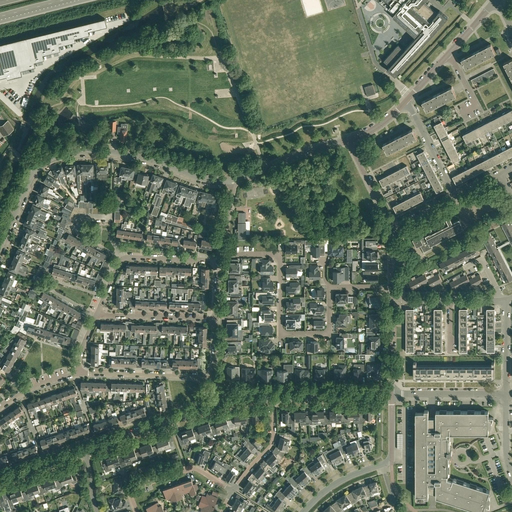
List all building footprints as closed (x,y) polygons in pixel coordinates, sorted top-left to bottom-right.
[(376,0),(387,9),(387,8),(394,14),(392,16),(416,37),(404,50),(398,45),(384,60),(390,66),(387,70),(389,72),(390,71),(395,76),(407,62),(447,18),(443,14),(440,11),(437,14),(425,3),(424,2),(425,0),(376,0)] [(0,77),(6,76),(7,78),(22,75),(21,70),(35,66),(34,62),(44,59),(42,54),(60,50),(59,45),(75,41),(74,38),(89,34),(88,31),(107,26),(105,18),(0,43),(0,77)] [(476,51),(481,61),(495,53),(491,44),(476,51)] [(481,61),(476,51),(461,59),(466,68),(481,61)] [(367,95),(376,92),(373,83),(364,85),(367,95)] [(437,94),(442,103),(456,96),(452,87),(437,94)] [(427,111),(442,103),(437,94),(422,102),(427,111)] [(504,123),(510,120),(511,124),(511,110),(510,111),(509,110),(503,114),(503,115),(500,116),(504,123)] [(504,123),(500,116),(497,118),(497,117),(490,120),(491,121),(488,122),(492,130),(504,123)] [(439,135),(441,138),(448,134),(440,117),(434,120),(437,124),(434,125),(436,129),(435,129),(438,136),(439,135)] [(13,130),(7,121),(0,125),(0,130),(4,136),(13,130)] [(479,136),(492,130),(488,122),(485,124),(484,123),(478,126),(478,127),(475,129),(479,136)] [(126,130),(126,127),(121,127),(118,127),(118,132),(118,133),(119,133),(119,137),(121,137),(120,141),(126,141),(126,130)] [(398,137),(402,146),(417,138),(413,129),(398,137)] [(467,143),(479,136),(475,129),(472,130),(472,129),(466,133),(466,134),(463,135),(467,143)] [(446,147),(447,150),(455,146),(451,140),(455,138),(454,136),(450,138),(448,134),(441,138),(442,141),(442,142),(445,148),(446,147)] [(388,153),(402,146),(398,137),(383,144),(388,153)] [(461,159),(455,146),(447,150),(449,154),(448,154),(451,160),(452,160),(454,163),(461,159)] [(511,146),(502,151),(506,159),(509,157),(510,158),(511,156),(511,146)] [(418,157),(420,160),(427,156),(424,151),(422,152),(421,149),(415,152),(416,155),(417,157),(418,157)] [(503,160),(506,159),(502,151),(490,158),(494,165),(497,164),(504,161),(503,160)] [(421,162),(423,165),(429,162),(427,156),(420,160),(419,160),(420,163),(421,162)] [(494,165),(490,158),(478,164),(481,171),(485,170),(485,171),(491,168),(491,167),(494,165)] [(426,171),(432,167),(429,162),(423,165),(422,166),(423,168),(424,168),(426,171)] [(478,173),(481,171),(478,164),(465,171),(469,178),(472,176),(473,177),(479,174),(478,173)] [(61,166),(57,168),(62,179),(64,183),(65,182),(64,178),(63,179),(63,177),(66,176),(62,167),(61,167),(61,166)] [(407,174),(411,172),(413,171),(411,168),(409,169),(407,166),(401,169),(405,175),(405,177),(408,175),(407,174)] [(122,177),(126,178),(127,175),(126,175),(128,167),(125,167),(122,167),(120,178),(116,177),(116,183),(118,184),(118,181),(121,182),(122,178),(122,177)] [(132,179),(132,178),(134,169),(131,168),(128,167),(126,175),(127,175),(126,178),(126,179),(130,180),(132,179)] [(427,173),(428,176),(435,172),(432,167),(426,171),(425,171),(426,174),(427,173)] [(63,183),(64,183),(62,179),(57,168),(54,169),(55,169),(53,170),(56,177),(59,176),(60,180),(62,184),(63,184),(63,183)] [(401,169),(396,172),(399,178),(400,179),(402,178),(402,177),(405,175),(401,169)] [(469,178),(465,171),(453,177),(456,184),(460,183),(466,180),(466,179),(469,178)] [(390,174),(394,181),(395,182),(397,181),(396,180),(399,178),(396,172),(390,174)] [(438,178),(435,172),(428,176),(427,177),(429,179),(430,178),(431,182),(438,178)] [(146,184),(148,175),(139,173),(137,182),(146,184)] [(47,174),(45,177),(55,184),(59,187),(60,185),(56,182),(57,181),(54,179),(54,178),(48,174),(47,175),(47,174)] [(151,194),(153,188),(155,182),(158,176),(153,174),(150,181),(152,181),(150,188),(148,193),(151,194)] [(390,174),(385,177),(389,184),(389,185),(391,184),(391,182),(394,181),(390,174)] [(163,177),(158,176),(155,182),(153,188),(154,188),(153,190),(155,191),(157,187),(159,187),(160,184),(163,177)] [(58,189),(59,187),(55,184),(45,177),(43,180),(43,181),(49,185),(52,187),(53,186),(58,189)] [(385,185),(389,184),(385,177),(380,180),(383,188),(386,186),(385,185)] [(432,184),(434,187),(440,183),(438,178),(431,182),(430,182),(431,184),(432,184)] [(170,189),(173,181),(170,180),(167,179),(164,187),(162,192),(165,193),(165,192),(168,193),(170,189)] [(175,182),(173,181),(170,189),(168,193),(171,194),(170,196),(171,197),(171,196),(173,196),(175,191),(177,183),(175,183),(175,182)] [(444,189),(440,183),(434,187),(433,188),(434,190),(435,189),(437,193),(444,189)] [(40,185),(39,188),(51,193),(55,196),(58,198),(60,195),(55,193),(53,192),(53,190),(50,188),(41,184),(41,185),(40,185)] [(181,193),(184,186),(183,186),(183,185),(181,184),(181,185),(180,184),(176,195),(178,196),(176,200),(175,200),(174,203),(177,204),(178,202),(181,195),(181,193)] [(185,186),(184,186),(181,193),(181,195),(178,202),(180,203),(183,197),(184,197),(185,195),(186,195),(188,188),(187,187),(188,186),(185,186)] [(186,197),(184,203),(184,205),(187,206),(191,197),(194,189),(192,189),(192,188),(190,187),(189,188),(188,188),(186,195),(186,197)] [(54,198),(55,196),(51,193),(39,188),(38,191),(38,192),(38,193),(47,197),(48,195),(54,198)] [(191,202),(193,203),(195,198),(198,191),(197,190),(194,189),(194,190),(194,189),(191,197),(187,206),(190,207),(191,202)] [(415,195),(419,202),(424,199),(420,191),(418,193),(418,194),(415,195)] [(36,195),(35,198),(46,204),(48,199),(37,194),(37,195),(36,195)] [(162,195),(159,194),(155,204),(152,213),(151,215),(156,217),(157,216),(160,207),(159,207),(162,198),(161,197),(162,195)] [(413,205),(419,202),(415,195),(415,194),(413,195),(413,196),(410,198),(413,205)] [(408,208),(413,205),(410,198),(409,197),(407,198),(407,199),(404,201),(408,208)] [(49,205),(48,204),(46,204),(35,198),(33,202),(34,202),(33,203),(48,209),(49,205)] [(402,211),(408,208),(404,201),(404,200),(402,201),(402,202),(399,204),(402,211)] [(402,211),(399,204),(398,203),(396,204),(397,205),(393,207),(397,213),(402,211)] [(31,207),(31,209),(38,213),(45,216),(47,213),(44,211),(43,212),(40,210),(40,208),(33,205),(32,205),(31,207)] [(63,207),(61,211),(69,215),(71,211),(63,207)] [(45,216),(38,213),(31,209),(30,211),(29,211),(28,213),(29,213),(29,214),(33,216),(32,217),(36,218),(37,217),(45,220),(47,216),(45,216)] [(252,234),(246,234),(246,223),(245,223),(245,213),(238,213),(238,223),(238,229),(235,229),(235,240),(246,240),(252,240),(252,234)] [(36,218),(32,217),(33,216),(29,214),(28,216),(27,215),(27,217),(27,218),(26,219),(41,226),(43,223),(38,221),(38,222),(35,220),(36,218)] [(443,219),(432,225),(432,226),(430,227),(428,224),(417,229),(421,236),(412,240),(416,248),(421,246),(422,247),(421,247),(424,252),(432,248),(431,245),(464,228),(459,219),(452,223),(450,218),(446,220),(444,221),(443,219)] [(41,226),(26,219),(25,221),(24,223),(24,224),(32,228),(39,230),(39,232),(45,235),(47,231),(40,229),(41,226)] [(511,224),(510,220),(502,223),(511,242),(511,224)] [(187,228),(193,230),(195,222),(193,221),(192,225),(188,223),(187,228)] [(116,236),(122,237),(124,224),(122,223),(121,227),(120,230),(117,229),(116,236)] [(481,226),(484,233),(489,230),(485,224),(481,226)] [(136,226),(136,229),(136,232),(135,239),(141,240),(142,236),(144,236),(145,230),(142,230),(142,233),(139,233),(139,230),(138,230),(139,226),(136,226)] [(145,227),(145,230),(144,236),(147,236),(146,240),(152,241),(154,228),(152,228),(151,234),(147,234),(148,231),(147,231),(147,227),(145,227)] [(47,235),(45,235),(39,232),(37,233),(35,231),(27,228),(26,229),(26,228),(25,230),(26,231),(25,233),(40,239),(41,237),(43,237),(46,238),(47,235)] [(177,245),(178,244),(180,244),(181,242),(181,239),(175,238),(175,235),(175,232),(173,232),(172,235),(171,244),(177,245)] [(201,240),(200,246),(200,247),(211,248),(212,245),(213,241),(203,239),(204,233),(199,232),(198,240),(201,240)] [(506,282),(511,279),(511,274),(498,248),(498,249),(496,245),(490,232),(483,236),(506,282)] [(41,239),(40,239),(25,233),(24,234),(23,234),(23,236),(23,237),(31,240),(31,239),(39,242),(41,239)] [(71,242),(74,236),(72,235),(72,234),(70,233),(69,234),(69,233),(67,235),(65,234),(64,235),(63,238),(62,237),(61,239),(62,241),(68,244),(66,247),(68,248),(71,242)] [(80,240),(74,236),(71,242),(68,248),(67,250),(69,251),(72,246),(73,243),(76,245),(80,240)] [(183,246),(189,247),(190,240),(184,239),(184,236),(181,236),(181,239),(181,242),(183,242),(183,246)] [(374,237),(365,237),(365,243),(361,243),(361,249),(372,249),(372,246),(377,246),(377,244),(378,244),(378,242),(377,242),(377,239),(374,239),(374,237)] [(20,243),(28,246),(36,250),(38,245),(33,243),(32,244),(29,243),(30,242),(21,239),(21,241),(20,243)] [(85,243),(80,240),(76,245),(73,251),(75,252),(77,248),(81,250),(85,243)] [(293,253),(296,253),(296,249),(297,248),(300,248),(300,241),(293,241),(293,245),(286,245),(286,253),(289,253),(290,253),(290,254),(291,254),(292,254),(293,254),(293,253)] [(27,248),(28,246),(20,243),(19,245),(19,244),(18,246),(19,247),(18,247),(30,252),(31,250),(27,248)] [(81,255),(82,253),(83,252),(86,254),(91,246),(85,243),(81,250),(79,254),(81,255)] [(323,249),(323,243),(316,243),(316,246),(312,246),(312,256),(319,256),(319,252),(321,252),(321,249),(323,249)] [(335,256),(339,256),(343,256),(343,247),(335,247),(335,244),(328,244),(328,255),(335,255),(335,256)] [(444,270),(456,264),(479,252),(475,245),(440,263),(444,270)] [(86,254),(84,257),(83,259),(85,260),(88,255),(92,257),(96,249),(91,246),(86,254)] [(30,257),(24,255),(25,253),(18,249),(17,250),(16,252),(15,254),(23,257),(28,259),(29,260),(30,257)] [(97,259),(101,252),(96,249),(92,257),(87,264),(90,266),(94,258),(97,259)] [(374,257),(377,257),(377,252),(374,252),(374,250),(362,250),(362,259),(374,259),(374,257)] [(107,255),(101,252),(97,259),(95,263),(97,265),(98,264),(101,259),(104,261),(104,260),(107,255)] [(26,263),(28,259),(23,257),(15,254),(15,256),(14,256),(13,258),(14,258),(13,259),(21,262),(22,261),(26,263)] [(229,263),(229,269),(229,271),(228,271),(228,272),(229,272),(239,272),(241,272),(240,273),(240,275),(244,275),(244,272),(243,272),(243,271),(242,271),(242,263),(239,263),(238,263),(238,260),(238,259),(232,259),(232,260),(232,263),(229,263),(228,263),(229,263)] [(269,266),(269,264),(269,260),(261,260),(261,266),(260,266),(260,273),(272,273),(272,266),(269,266)] [(365,264),(365,270),(377,270),(377,267),(378,267),(378,264),(377,264),(377,263),(375,263),(369,263),(369,260),(362,260),(362,264),(365,264)] [(54,264),(53,267),(51,273),(57,275),(59,269),(61,263),(59,262),(58,265),(54,264)] [(63,277),(65,271),(66,267),(62,266),(63,264),(61,263),(59,269),(57,275),(63,277)] [(63,277),(69,279),(72,270),(68,269),(70,263),(68,263),(66,267),(65,271),(63,277)] [(24,270),(19,268),(11,264),(10,266),(9,268),(9,269),(17,273),(18,271),(23,273),(24,270)] [(132,283),(132,281),(132,266),(126,265),(126,268),(123,268),(123,274),(130,274),(130,283),(132,283)] [(302,265),(290,265),(290,268),(289,269),(286,269),(286,278),(286,276),(296,276),(296,273),(297,273),(297,272),(297,270),(298,269),(302,269),(302,265)] [(320,271),(318,271),(317,271),(317,270),(318,270),(318,265),(310,265),(310,271),(309,271),(309,278),(313,278),(313,279),(313,280),(315,280),(316,279),(316,278),(320,278),(320,271)] [(75,281),(81,283),(84,274),(80,273),(82,267),(80,266),(77,275),(75,281)] [(72,270),(69,279),(75,281),(77,275),(74,273),(75,271),(74,271),(75,268),(73,267),(72,270)] [(340,280),(344,280),(344,275),(348,275),(348,276),(348,267),(337,267),(337,271),(333,271),(333,273),(332,273),(331,274),(331,275),(332,276),(333,277),(333,281),(340,281),(340,280)] [(363,275),(364,275),(367,275),(367,278),(367,281),(370,281),(370,282),(374,282),(374,281),(377,281),(377,275),(370,275),(370,272),(363,272),(363,275)] [(424,284),(428,282),(427,280),(428,279),(425,274),(424,272),(422,273),(423,275),(419,277),(424,284)] [(461,277),(464,285),(470,282),(469,280),(466,274),(465,272),(463,273),(465,275),(461,277)] [(431,287),(437,284),(432,274),(430,275),(431,278),(428,279),(427,280),(428,282),(431,287)] [(432,274),(437,284),(442,281),(439,274),(435,276),(433,274),(432,274)] [(475,274),(473,275),(478,285),(484,282),(480,274),(476,276),(475,274)] [(473,287),(478,285),(473,275),(472,276),(473,278),(469,280),(470,282),(473,287)] [(4,281),(12,284),(14,279),(6,276),(5,278),(4,280),(4,281)] [(34,281),(36,282),(40,284),(43,278),(37,276),(34,281)] [(235,279),(229,279),(228,279),(228,284),(229,284),(229,286),(238,286),(238,283),(238,282),(241,282),(241,276),(235,276),(235,279)] [(424,284),(419,277),(416,279),(415,276),(413,277),(418,287),(424,284)] [(273,282),(270,282),(270,277),(263,277),(263,278),(263,282),(262,282),(262,289),(263,289),(273,289),(273,286),(273,285),(273,283),(273,282)] [(413,290),(418,287),(413,277),(412,278),(413,280),(409,282),(413,290)] [(459,287),(464,285),(461,277),(457,279),(456,277),(454,278),(459,287)] [(100,284),(101,281),(96,279),(95,280),(91,279),(89,278),(87,285),(93,286),(95,281),(100,284)] [(459,287),(454,278),(453,278),(454,281),(450,283),(454,290),(459,287)] [(2,284),(2,286),(9,290),(15,292),(17,288),(12,286),(11,285),(4,282),(3,282),(2,284)] [(290,283),(290,287),(286,287),(286,293),(296,293),(296,289),(299,289),(299,283),(292,283),(290,283)] [(0,291),(7,294),(9,290),(2,286),(1,288),(0,288),(0,291)] [(238,288),(238,286),(229,286),(229,287),(228,287),(228,293),(232,293),(232,292),(235,292),(235,296),(242,296),(242,289),(238,289),(238,288)] [(324,298),(324,291),(323,288),(311,288),(311,292),(313,292),(313,298),(324,298)] [(135,301),(133,301),(133,307),(141,307),(142,293),(142,290),(140,289),(140,298),(135,298),(135,301)] [(40,309),(43,305),(49,294),(43,291),(39,299),(43,301),(38,308),(40,309)] [(273,295),(267,295),(265,295),(265,292),(255,292),(256,299),(262,299),(262,303),(262,304),(267,304),(267,303),(273,303),(273,299),(274,299),(274,296),(273,296),(273,295)] [(14,302),(11,301),(2,297),(3,295),(0,293),(0,299),(10,303),(13,305),(14,302)] [(54,298),(49,294),(43,305),(45,306),(46,304),(50,306),(54,298)] [(347,294),(340,294),(336,294),(336,302),(347,302),(352,302),(352,296),(347,296),(347,294)] [(373,294),(367,294),(367,298),(369,298),(369,307),(380,307),(380,298),(373,298),(373,294)] [(60,301),(54,298),(50,306),(48,308),(51,310),(51,308),(54,310),(56,306),(60,301)] [(226,308),(237,308),(237,304),(240,304),(240,298),(233,298),(233,301),(227,301),(227,303),(227,304),(227,305),(227,306),(226,307),(226,308)] [(286,302),(286,309),(290,309),(290,310),(290,311),(293,311),(294,310),(294,309),(295,309),(296,309),(296,305),(300,305),(300,299),(293,299),(293,302),(286,302)] [(62,309),(65,304),(60,301),(56,306),(54,310),(53,312),(55,313),(59,308),(62,309)] [(200,301),(196,301),(194,301),(194,303),(194,309),(200,310),(200,309),(205,309),(205,301),(200,301)] [(310,303),(310,310),(310,309),(314,309),(314,313),(316,313),(316,314),(317,314),(319,314),(320,314),(320,313),(323,313),(324,313),(324,306),(323,306),(317,306),(317,303),(316,303),(310,303)] [(71,307),(65,304),(62,309),(58,316),(59,317),(60,315),(61,316),(63,313),(64,311),(67,313),(71,307)] [(76,310),(71,307),(67,313),(64,318),(67,319),(70,314),(73,316),(76,310)] [(237,312),(237,308),(226,308),(227,310),(227,311),(227,312),(227,313),(227,314),(233,314),(233,318),(240,318),(240,312),(237,312)] [(273,312),(271,312),(271,308),(266,308),(261,308),(261,316),(261,315),(264,315),(264,320),(264,319),(273,319),(273,320),(274,320),(274,312),(273,312)] [(81,313),(76,310),(73,316),(70,321),(69,323),(71,324),(74,319),(75,317),(78,319),(79,317),(83,319),(86,315),(81,313)] [(369,321),(379,321),(379,318),(380,317),(380,315),(379,315),(379,314),(373,314),(373,310),(366,310),(366,316),(369,316),(369,321)] [(20,317),(19,319),(23,322),(26,316),(20,314),(17,312),(16,312),(15,314),(20,317)] [(36,320),(32,333),(38,335),(40,328),(37,327),(38,325),(39,321),(40,318),(41,314),(38,313),(37,317),(36,320)] [(339,317),(338,317),(337,317),(337,320),(336,320),(336,325),(342,325),(342,326),(346,326),(346,325),(347,325),(347,320),(350,320),(350,314),(339,314),(339,317)] [(285,324),(285,325),(286,327),(286,328),(287,328),(289,329),(291,329),(292,329),(294,328),(295,327),(296,327),(297,326),(297,325),(297,323),(297,322),(296,321),(295,321),(299,321),(299,315),(290,315),(290,318),(286,318),(286,319),(286,322),(285,324)] [(324,320),(322,320),(320,320),(320,316),(313,316),(313,320),(314,320),(314,327),(324,327),(324,320)] [(27,329),(26,331),(32,333),(36,320),(34,320),(33,324),(28,322),(24,321),(21,327),(27,329)] [(44,337),(50,339),(52,332),(50,331),(50,329),(50,328),(52,320),(50,320),(49,324),(46,330),(44,337)] [(241,320),(233,320),(233,323),(227,323),(226,325),(226,326),(226,328),(226,330),(238,330),(238,326),(241,326),(241,320)] [(366,332),(373,332),(374,332),(374,328),(375,328),(379,328),(379,327),(380,326),(380,324),(379,324),(379,321),(369,321),(370,327),(366,327),(366,332)] [(38,335),(44,337),(46,330),(43,329),(44,326),(45,323),(42,322),(40,328),(38,335)] [(265,326),(265,322),(259,322),(259,326),(262,326),(262,334),(272,334),(272,332),(273,332),(274,331),(274,329),(273,328),(272,328),(272,326),(265,326)] [(119,336),(122,336),(122,331),(126,331),(125,337),(128,337),(129,328),(126,328),(126,325),(126,324),(125,323),(123,323),(122,324),(120,324),(120,331),(119,336)] [(135,331),(135,338),(137,338),(138,325),(135,325),(135,324),(134,323),(133,323),(132,324),(132,325),(131,325),(131,328),(129,328),(128,337),(131,337),(131,331),(135,331)] [(98,332),(101,332),(100,332),(105,333),(105,339),(104,342),(107,342),(107,341),(107,324),(101,324),(101,329),(98,329),(98,332)] [(17,332),(20,328),(14,326),(12,329),(10,333),(14,336),(17,332)] [(50,339),(56,341),(58,334),(54,332),(56,326),(54,326),(52,332),(50,339)] [(150,326),(150,332),(150,344),(152,344),(153,336),(159,336),(159,335),(159,330),(157,329),(157,326),(150,326)] [(166,339),(168,339),(168,335),(168,333),(168,326),(162,326),(162,330),(159,330),(159,335),(165,335),(165,336),(166,336),(166,339)] [(60,327),(58,334),(56,341),(62,343),(64,336),(61,335),(62,332),(61,332),(62,328),(60,327)] [(75,341),(76,339),(71,336),(70,337),(67,336),(68,334),(67,334),(68,330),(66,329),(64,336),(62,343),(68,345),(68,344),(72,345),(73,341),(75,341)] [(233,340),(240,340),(241,340),(241,339),(240,339),(240,336),(241,336),(241,334),(238,334),(238,330),(226,330),(226,331),(226,332),(226,333),(226,334),(226,335),(227,336),(233,336),(233,340)] [(17,338),(15,341),(22,345),(23,346),(25,342),(24,342),(26,340),(25,339),(27,336),(19,332),(15,336),(17,338)] [(379,337),(375,337),(373,337),(373,332),(366,332),(366,337),(367,337),(367,338),(368,339),(369,340),(370,341),(370,343),(380,343),(380,341),(380,340),(379,338),(379,337)] [(351,333),(348,333),(340,333),(340,337),(336,337),(336,338),(336,348),(337,348),(337,349),(341,349),(341,348),(343,348),(343,347),(343,344),(344,344),(344,341),(343,341),(343,338),(351,337),(351,333)] [(274,343),(270,343),(270,339),(259,340),(259,348),(263,348),(263,351),(265,351),(265,353),(271,352),(271,351),(274,351),(274,343)] [(22,347),(22,345),(15,341),(12,347),(20,351),(22,348),(22,347)] [(301,341),(294,341),(293,341),(290,341),(290,343),(285,343),(285,353),(290,353),(290,349),(293,349),(299,349),(302,349),(302,348),(302,343),(302,341),(301,341)] [(307,343),(307,347),(307,353),(313,353),(313,351),(317,351),(317,348),(318,348),(319,347),(319,346),(319,345),(318,344),(317,344),(317,341),(310,341),(310,343),(307,343)] [(230,345),(226,345),(226,348),(225,349),(225,351),(226,352),(236,352),(236,349),(239,349),(239,346),(241,346),(241,342),(231,342),(231,345),(230,345)] [(380,345),(380,343),(370,343),(370,347),(366,347),(366,354),(371,354),(373,354),(373,350),(379,350),(379,348),(380,346),(380,345)] [(93,344),(93,346),(92,346),(91,352),(105,352),(108,352),(108,350),(105,350),(101,350),(101,349),(99,349),(99,346),(102,346),(102,344),(99,344),(93,344)] [(460,345),(460,352),(462,352),(462,354),(468,354),(468,352),(468,349),(467,349),(467,346),(460,345)] [(20,351),(12,347),(9,352),(18,356),(19,353),(19,352),(20,351)] [(131,348),(130,359),(130,366),(136,366),(136,363),(139,363),(139,357),(137,357),(137,356),(133,355),(133,353),(134,353),(134,349),(131,348)] [(17,356),(18,356),(9,352),(6,357),(14,361),(15,361),(16,358),(17,356)] [(142,357),(139,357),(139,363),(142,363),(142,367),(148,367),(149,353),(146,353),(146,355),(144,355),(144,359),(142,359),(142,357)] [(161,360),(161,367),(167,368),(167,364),(170,364),(170,358),(167,358),(167,360),(164,360),(164,357),(163,357),(163,353),(161,353),(161,357),(161,360)] [(173,358),(170,358),(170,364),(172,364),(172,368),(178,368),(179,353),(177,353),(177,357),(176,357),(176,360),(173,360),(173,358)] [(192,354),(191,360),(191,368),(197,369),(198,365),(201,365),(201,359),(198,359),(198,360),(193,360),(193,354),(192,354)] [(13,363),(14,361),(6,357),(4,356),(1,361),(3,362),(11,367),(13,363)] [(11,367),(3,362),(1,361),(0,363),(0,367),(9,372),(10,369),(10,368),(10,366),(11,367)] [(413,367),(413,377),(414,377),(417,377),(420,377),(421,377),(424,377),(427,377),(428,377),(431,377),(434,377),(435,377),(437,377),(438,377),(441,377),(444,377),(446,377),(447,377),(449,377),(450,377),(453,377),(456,377),(457,377),(459,377),(460,377),(463,377),(464,377),(466,377),(467,377),(470,377),(473,377),(474,377),(477,377),(480,377),(481,377),(484,377),(487,377),(488,377),(490,377),(491,377),(494,377),(494,367),(494,362),(492,362),(492,365),(416,365),(416,362),(413,362),(413,367)] [(353,371),(353,375),(354,375),(354,378),(356,378),(356,379),(358,379),(359,378),(361,378),(361,377),(361,376),(361,373),(364,373),(364,364),(357,364),(354,364),(354,368),(354,369),(354,371),(353,371)] [(334,379),(339,379),(339,378),(343,378),(343,375),(346,375),(346,365),(339,365),(339,369),(334,369),(334,370),(334,373),(334,379)] [(380,365),(367,365),(367,372),(374,372),(374,379),(375,379),(375,380),(378,380),(379,379),(380,379),(380,365)] [(232,378),(235,378),(239,378),(239,380),(239,367),(235,367),(227,367),(227,368),(226,368),(226,371),(227,371),(227,380),(232,380),(232,378)] [(261,380),(268,379),(268,377),(272,377),(272,367),(266,367),(265,367),(264,368),(264,369),(258,370),(258,376),(261,376),(261,380)] [(249,379),(249,377),(249,376),(251,376),(251,377),(255,377),(255,369),(249,369),(249,368),(242,368),(242,372),(241,372),(241,374),(242,375),(242,379),(245,379),(246,380),(248,380),(248,379),(249,379)] [(295,379),(302,379),(304,379),(304,378),(309,378),(309,371),(303,371),(303,369),(301,369),(300,368),(298,368),(297,369),(295,369),(295,379)] [(327,378),(327,376),(327,369),(324,369),(322,369),(322,368),(317,368),(317,369),(315,369),(315,375),(314,375),(314,379),(319,379),(319,378),(324,378),(327,378)] [(287,373),(287,372),(287,369),(284,369),(284,370),(282,370),(280,370),(277,370),(277,379),(286,379),(286,375),(286,373),(287,373)] [(154,389),(154,392),(165,390),(164,383),(163,383),(163,381),(158,382),(158,384),(155,385),(156,389),(154,389)] [(108,392),(109,386),(106,386),(106,383),(100,383),(99,390),(102,390),(106,390),(106,392),(108,392)] [(114,393),(116,393),(115,396),(114,396),(113,403),(117,403),(117,401),(118,383),(111,383),(111,386),(109,386),(108,392),(111,392),(111,390),(114,391),(114,393)] [(145,393),(145,392),(145,387),(143,387),(143,384),(136,384),(136,392),(136,397),(138,397),(138,393),(139,393),(139,392),(143,392),(143,393),(145,393)] [(71,398),(73,403),(74,406),(76,405),(74,399),(75,399),(74,396),(77,395),(75,390),(74,388),(68,390),(71,397),(71,398)] [(71,397),(68,390),(62,392),(65,399),(71,397)] [(59,401),(65,399),(62,392),(56,394),(59,401)] [(62,409),(59,401),(56,394),(50,396),(53,403),(54,405),(57,403),(60,410),(62,409)] [(44,398),(47,405),(53,403),(50,396),(44,398)] [(167,402),(166,396),(157,397),(153,398),(152,398),(152,400),(155,400),(156,404),(158,403),(167,402)] [(44,398),(39,400),(41,407),(42,409),(46,408),(47,411),(49,411),(47,405),(44,398)] [(39,400),(33,402),(35,409),(39,408),(41,407),(39,400)] [(29,411),(33,410),(36,419),(39,418),(35,409),(33,402),(27,404),(27,405),(26,406),(27,410),(29,410),(29,411)] [(19,406),(14,410),(18,416),(23,412),(24,411),(24,410),(21,406),(19,407),(19,406)] [(134,419),(140,417),(137,409),(137,407),(136,407),(131,409),(132,411),(134,419)] [(146,415),(143,407),(137,409),(140,417),(146,415)] [(359,410),(358,410),(358,409),(354,409),(354,410),(353,410),(353,419),(356,419),(357,422),(357,423),(362,423),(362,421),(362,415),(359,415),(359,410)] [(365,415),(362,415),(362,421),(365,421),(365,419),(371,419),(371,413),(372,413),(372,410),(371,410),(371,409),(365,410),(365,415)] [(20,423),(21,421),(19,418),(18,416),(14,410),(9,414),(14,422),(17,420),(20,423)] [(341,410),(335,411),(335,420),(341,420),(341,422),(344,422),(344,416),(341,416),(341,410)] [(350,419),(353,419),(353,410),(347,410),(347,415),(344,416),(344,422),(344,423),(349,423),(349,422),(350,419)] [(416,412),(416,441),(416,495),(424,495),(424,498),(428,498),(428,491),(428,490),(436,492),(436,497),(440,498),(441,497),(443,498),(443,499),(450,501),(451,500),(453,501),(453,502),(453,503),(454,502),(453,502),(454,501),(456,502),(456,503),(463,506),(464,504),(466,505),(466,506),(466,507),(467,507),(466,506),(467,505),(469,506),(469,508),(476,510),(477,509),(479,510),(479,511),(482,511),(483,506),(490,508),(490,497),(488,497),(490,491),(486,489),(485,491),(483,490),(483,489),(476,486),(476,488),(473,487),(473,486),(474,485),(473,485),(473,486),(473,487),(470,486),(470,484),(463,482),(462,483),(460,482),(460,481),(459,481),(460,481),(459,482),(457,481),(457,480),(450,478),(450,459),(450,456),(450,454),(450,450),(450,434),(454,434),(454,432),(457,432),(457,433),(457,434),(458,434),(458,433),(457,433),(457,432),(460,432),(460,434),(468,434),(468,432),(471,432),(471,433),(470,433),(470,434),(471,434),(471,433),(471,432),(474,432),(474,434),(482,434),(482,432),(484,432),(484,434),(488,434),(488,429),(488,427),(490,427),(494,417),(488,417),(488,411),(484,411),(484,413),(482,413),(482,411),(474,411),(474,413),(471,413),(471,411),(470,411),(471,411),(471,413),(468,413),(468,411),(460,411),(460,413),(457,413),(457,411),(458,411),(457,411),(457,413),(454,413),(454,411),(446,411),(446,413),(443,413),(443,411),(444,411),(443,411),(443,413),(440,413),(440,411),(436,411),(436,417),(428,417),(428,410),(424,410),(424,412),(416,412)] [(132,411),(126,413),(128,421),(134,419),(132,411)] [(285,424),(288,424),(291,424),(291,417),(288,417),(288,412),(287,412),(287,411),(280,411),(281,421),(282,421),(285,421),(285,424)] [(312,417),(309,417),(309,425),(314,424),(314,423),(315,420),(318,420),(317,411),(312,411),(312,417)] [(322,424),(327,424),(326,416),(323,416),(323,411),(317,411),(318,420),(321,420),(322,423),(322,424)] [(332,423),(332,422),(332,420),(335,420),(335,411),(329,411),(329,416),(326,416),(327,424),(332,424),(332,423)] [(102,419),(98,420),(102,431),(108,428),(105,421),(102,412),(100,413),(102,419)] [(120,424),(118,421),(117,416),(114,418),(113,415),(112,416),(111,412),(109,413),(110,417),(111,419),(113,426),(120,424)] [(291,417),(291,424),(291,429),(291,432),(295,432),(294,421),(300,421),(300,412),(294,412),(294,417),(291,417)] [(306,412),(300,412),(300,421),(300,425),(309,425),(309,417),(306,417),(306,412)] [(117,416),(118,421),(121,420),(122,423),(128,421),(126,413),(119,416),(119,414),(116,415),(117,416)] [(252,419),(249,419),(249,425),(253,425),(252,423),(258,422),(258,417),(259,417),(259,414),(258,414),(258,413),(252,413),(252,419)] [(9,414),(4,417),(9,425),(12,423),(15,426),(14,426),(16,430),(17,433),(21,431),(16,425),(14,422),(9,414)] [(234,420),(231,421),(232,429),(235,428),(237,428),(237,427),(237,424),(240,423),(240,414),(234,415),(234,420)] [(250,427),(249,425),(249,419),(246,419),(245,414),(240,414),(240,423),(243,423),(245,426),(245,427),(250,427)] [(11,428),(9,425),(4,417),(0,419),(0,423),(4,429),(7,427),(10,430),(11,428)] [(84,425),(81,417),(78,418),(79,420),(80,424),(81,426),(84,434),(90,432),(87,424),(84,425)] [(96,433),(102,431),(98,420),(97,417),(95,417),(96,421),(95,421),(96,424),(93,425),(96,433)] [(220,419),(223,427),(226,426),(227,429),(228,430),(229,429),(232,429),(231,421),(227,422),(225,417),(220,419)] [(108,428),(113,426),(111,419),(105,421),(108,428)] [(216,426),(213,427),(216,434),(220,432),(220,428),(223,427),(220,419),(214,421),(216,426)] [(72,438),(78,436),(75,428),(73,423),(71,423),(73,427),(72,427),(72,429),(70,430),(72,438)] [(209,423),(203,425),(206,433),(207,435),(210,433),(211,435),(211,436),(216,434),(213,427),(210,428),(209,423)] [(199,432),(196,433),(199,439),(203,438),(203,437),(203,434),(206,433),(203,425),(197,427),(199,432)] [(79,427),(75,428),(78,436),(84,434),(81,426),(79,427)] [(54,432),(50,433),(54,444),(60,442),(58,435),(55,427),(53,427),(54,432)] [(45,436),(48,446),(54,444),(50,433),(49,429),(47,429),(49,435),(45,436)] [(199,439),(196,433),(194,434),(192,429),(186,431),(189,439),(195,437),(196,441),(199,440),(199,439)] [(44,433),(43,430),(38,432),(39,434),(42,433),(43,437),(41,438),(42,440),(40,441),(42,448),(48,446),(45,436),(44,433)] [(72,438),(70,430),(64,432),(66,440),(72,438)] [(189,439),(186,431),(181,432),(183,437),(180,439),(182,445),(187,444),(187,443),(186,440),(189,439)] [(60,442),(66,440),(64,432),(58,435),(60,442)] [(280,437),(279,442),(288,445),(290,437),(291,437),(292,432),(285,433),(283,438),(280,437)] [(247,442),(252,447),(254,445),(258,449),(262,445),(263,444),(260,442),(256,438),(254,441),(251,439),(250,438),(249,439),(245,435),(242,438),(245,441),(247,442)] [(171,449),(174,448),(172,441),(169,442),(167,438),(167,437),(166,436),(162,438),(162,439),(161,439),(164,448),(165,450),(171,448),(171,449)] [(369,437),(365,439),(364,437),(364,436),(362,437),(362,436),(358,437),(359,439),(361,445),(364,445),(365,450),(371,449),(371,448),(372,448),(372,446),(371,445),(370,444),(369,442),(371,442),(370,438),(369,437)] [(155,447),(157,454),(157,455),(162,453),(162,452),(162,449),(164,448),(161,439),(156,441),(158,446),(155,447)] [(351,445),(354,454),(360,452),(358,446),(361,445),(359,439),(355,440),(356,443),(351,445)] [(14,461),(20,459),(17,451),(14,441),(12,442),(14,450),(14,452),(12,453),(11,451),(8,452),(10,459),(13,458),(14,461)] [(26,446),(22,447),(26,457),(32,455),(27,441),(25,442),(26,446)] [(27,441),(32,455),(38,453),(35,445),(32,446),(31,444),(31,445),(29,441),(27,441)] [(243,443),(245,444),(243,446),(244,447),(245,448),(242,451),(243,451),(250,457),(254,453),(250,450),(252,447),(247,442),(245,441),(243,443)] [(341,444),(344,452),(347,450),(349,456),(354,454),(351,445),(348,446),(346,444),(345,441),(340,442),(341,444)] [(280,451),(279,452),(284,455),(286,453),(288,445),(279,442),(278,447),(280,448),(280,451)] [(20,450),(17,451),(20,459),(26,457),(22,447),(21,443),(19,444),(20,448),(19,448),(20,450)] [(153,456),(157,454),(155,447),(152,448),(150,443),(145,445),(148,454),(151,453),(152,455),(153,456)] [(332,448),(338,461),(344,458),(341,453),(344,452),(341,444),(336,447),(332,448)] [(148,454),(145,445),(139,447),(141,452),(138,453),(140,459),(143,458),(142,456),(148,454)] [(128,451),(132,463),(136,461),(140,460),(140,459),(138,453),(135,454),(134,449),(133,449),(132,448),(129,449),(128,451)] [(327,450),(323,452),(327,460),(330,458),(333,463),(338,461),(332,448),(327,451),(327,450)] [(8,460),(10,459),(8,452),(2,454),(0,451),(0,450),(0,456),(3,465),(9,463),(8,460)] [(122,452),(119,453),(124,466),(129,465),(128,464),(132,463),(128,451),(127,450),(123,451),(123,453),(122,452)] [(198,457),(194,455),(193,460),(197,461),(196,461),(202,463),(204,458),(208,459),(210,452),(204,450),(204,451),(202,454),(199,453),(198,457)] [(246,462),(250,457),(243,451),(241,454),(239,452),(238,452),(235,456),(240,461),(242,458),(246,462)] [(273,453),(270,457),(277,464),(282,458),(284,455),(279,452),(276,455),(273,453)] [(112,457),(111,457),(114,465),(116,469),(119,467),(119,468),(124,466),(119,453),(117,454),(117,455),(115,454),(112,455),(112,457)] [(216,472),(220,464),(222,461),(221,462),(218,461),(219,460),(219,459),(218,458),(218,457),(216,455),(211,463),(213,464),(211,469),(210,470),(214,472),(215,471),(216,472)] [(319,460),(314,464),(320,472),(325,468),(321,463),(325,461),(321,455),(317,458),(319,460)] [(112,470),(112,466),(114,465),(111,457),(106,459),(108,464),(104,465),(106,472),(112,470)] [(266,465),(273,472),(276,467),(279,466),(277,464),(270,457),(266,461),(268,463),(266,465)] [(320,472),(314,464),(312,461),(308,464),(308,465),(305,467),(309,472),(312,470),(315,475),(320,472)] [(223,470),(226,472),(230,465),(229,465),(226,463),(225,463),(224,466),(220,464),(216,472),(220,475),(223,471),(223,470)] [(234,468),(230,465),(226,472),(228,474),(228,475),(226,478),(231,481),(232,481),(234,479),(233,478),(235,474),(236,475),(238,472),(238,470),(234,468)] [(258,470),(265,476),(267,474),(269,474),(271,474),(273,473),(273,472),(266,465),(263,468),(261,466),(258,470)] [(302,473),(300,475),(306,482),(310,478),(307,474),(309,472),(305,467),(304,466),(300,469),(301,470),(302,473)] [(256,476),(254,479),(259,483),(262,480),(264,482),(267,478),(265,476),(258,470),(254,474),(256,476)] [(70,471),(64,473),(67,482),(71,481),(71,483),(73,484),(77,482),(75,475),(72,476),(70,471)] [(61,480),(58,481),(60,487),(63,486),(62,484),(67,482),(64,473),(59,475),(61,480)] [(290,478),(296,484),(298,481),(302,486),(306,482),(300,475),(297,477),(295,475),(294,474),(290,478)] [(60,488),(60,487),(58,481),(55,482),(53,477),(48,479),(51,488),(54,487),(55,489),(56,489),(60,488)] [(289,485),(287,488),(294,494),(298,490),(294,487),(293,486),(296,484),(290,478),(287,482),(289,485)] [(44,486),(41,487),(43,493),(47,491),(48,491),(48,490),(48,489),(51,488),(48,479),(42,481),(44,486)] [(124,486),(121,486),(122,479),(115,479),(114,493),(124,493),(124,486)] [(254,479),(252,482),(249,480),(246,484),(254,490),(256,491),(261,484),(259,483),(254,479)] [(187,481),(182,483),(186,495),(185,493),(189,491),(191,495),(190,495),(190,496),(196,494),(195,490),(193,485),(191,480),(187,481)] [(367,485),(370,496),(373,495),(373,494),(373,492),(379,491),(376,482),(370,483),(370,484),(367,485)] [(37,483),(31,485),(34,493),(37,492),(38,495),(40,495),(44,494),(43,493),(41,487),(39,488),(37,483)] [(175,485),(172,486),(177,500),(183,498),(182,498),(181,494),(185,493),(186,495),(182,483),(175,485)] [(26,486),(26,487),(28,492),(25,493),(27,500),(31,498),(32,497),(31,494),(34,493),(31,485),(30,485),(30,484),(27,485),(26,486)] [(249,496),(254,490),(246,484),(243,489),(246,490),(244,493),(249,496)] [(370,496),(367,485),(363,487),(363,486),(358,488),(361,497),(366,495),(367,496),(367,497),(370,496)] [(169,487),(163,489),(163,490),(165,496),(166,500),(166,499),(171,498),(172,502),(171,502),(172,502),(175,501),(177,500),(172,486),(169,487)] [(281,488),(277,492),(283,497),(285,494),(286,495),(290,498),(294,494),(287,488),(284,490),(282,488),(281,488)] [(361,497),(358,488),(353,490),(353,491),(350,493),(355,503),(358,501),(357,501),(357,499),(361,497)] [(20,489),(15,491),(18,499),(21,498),(21,500),(23,501),(27,500),(25,493),(22,494),(20,489)] [(15,491),(14,491),(13,490),(10,491),(10,492),(9,493),(11,498),(8,499),(10,505),(13,505),(13,503),(18,501),(18,499),(15,491)] [(283,497),(277,492),(274,496),(275,497),(277,499),(275,502),(283,507),(286,503),(281,499),(283,497)] [(217,497),(217,496),(211,494),(207,493),(208,493),(206,497),(202,496),(202,495),(202,496),(200,501),(214,506),(217,497)] [(355,503),(350,493),(346,495),(346,494),(341,497),(346,505),(351,502),(352,504),(351,504),(352,504),(355,503)] [(4,500),(2,495),(0,495),(0,505),(3,504),(5,511),(11,510),(9,506),(10,505),(8,499),(4,500)] [(249,502),(241,497),(240,499),(237,498),(234,502),(243,507),(245,508),(249,502)] [(337,501),(334,503),(341,511),(343,510),(343,509),(342,508),(346,505),(341,497),(336,500),(337,501)] [(127,506),(126,502),(125,501),(122,502),(120,499),(115,501),(114,498),(109,500),(113,511),(127,506)] [(201,511),(211,511),(214,506),(200,501),(198,506),(202,507),(201,511),(198,511),(201,511)] [(233,511),(240,511),(243,507),(234,502),(232,507),(234,509),(233,511)] [(278,511),(279,511),(283,507),(275,502),(271,506),(269,505),(267,508),(273,511),(274,509),(278,511)] [(156,503),(146,507),(146,508),(147,511),(160,511),(164,511),(161,505),(161,506),(157,508),(155,504),(156,503)] [(340,511),(341,511),(334,503),(331,505),(330,505),(326,508),(329,511),(336,511),(340,511)]
